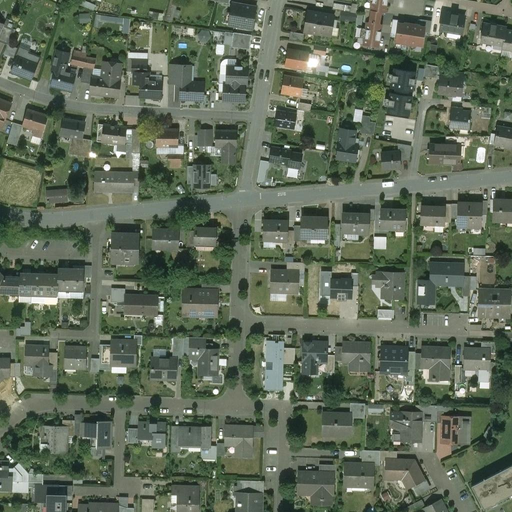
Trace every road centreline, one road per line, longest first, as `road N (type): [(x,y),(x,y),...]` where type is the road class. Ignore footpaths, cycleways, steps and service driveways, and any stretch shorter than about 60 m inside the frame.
road 1 (residential): [(511,178),(243,199)]
road 2 (residential): [(257,118),(94,109),(0,84)]
road 3 (residential): [(234,405),(42,402),(0,426)]
road 4 (residential): [(238,322),(456,330)]
road 5 (residential): [(243,199),(96,216)]
road 6 (residential): [(234,405),(271,406),(282,418),(279,511)]
road 7 (residential): [(243,199),(238,322)]
